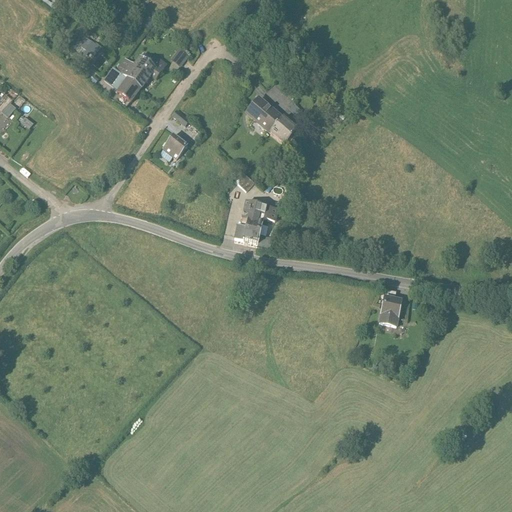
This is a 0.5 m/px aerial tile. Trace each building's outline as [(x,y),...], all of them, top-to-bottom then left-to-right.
[(40,0),(58,14),(68,0),(40,0)] [(82,35),(73,48),(85,57),(88,53),(94,57),(101,49),(82,35)] [(180,69),(188,59),(178,50),(170,60),(180,69)] [(152,60),(144,54),(140,59),(148,65),(152,60)] [(134,67),(125,80),(127,81),(140,91),(151,76),(156,80),(164,69),(156,63),(152,68),(148,65),(140,59),(134,67)] [(134,67),(126,61),(117,74),(118,74),(125,80),(134,67)] [(125,80),(118,74),(114,79),(116,80),(114,82),(117,85),(119,82),(122,85),(125,80)] [(140,91),(127,81),(116,95),(130,105),(140,91)] [(5,98),(0,103),(0,114),(1,115),(8,106),(11,104),(5,98)] [(279,124),(262,110),(265,106),(259,101),(246,116),(253,123),(250,127),(262,137),(265,133),(268,136),(279,124)] [(15,112),(8,106),(1,115),(7,120),(15,112)] [(189,124),(177,114),(173,118),(185,128),(189,124)] [(294,137),(279,124),(268,136),(283,149),(294,137)] [(187,148),(173,137),(162,151),(163,152),(173,159),(176,162),(187,148)] [(173,159),(163,152),(159,156),(169,164),(173,159)] [(267,212),(246,207),(243,223),(247,224),(246,230),(239,228),(236,240),(258,246),(264,224),(267,212)] [(277,215),(267,212),(264,224),(274,226),(277,215)] [(396,294),(383,292),(380,299),(384,300),(394,302),(396,294)] [(394,302),(384,300),(379,326),(395,329),(401,303),(394,302)]
